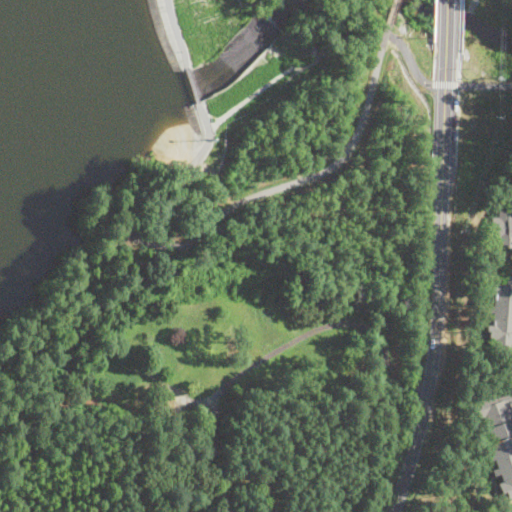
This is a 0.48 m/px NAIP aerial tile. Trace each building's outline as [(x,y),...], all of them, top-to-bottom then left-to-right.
[(253,57),(279,29),(260,11),(235,40),(253,57)] [(511,247),(498,247),(498,237),(492,237),(492,216),(498,216),(498,208),(504,208),(504,206),(511,206),(511,247)] [(511,275),(511,346),(488,344),(489,331),(484,331),(485,321),(491,321),(492,312),(488,312),(488,305),(492,306),(493,298),(487,297),(488,287),(491,287),(492,279),(499,280),(499,274),(511,275)] [(133,363),(129,376),(112,371),(115,358),(133,363)] [(510,397),(511,396),(511,496),(508,498),(505,492),(500,493),(497,484),(502,482),(499,474),(495,476),(492,469),(497,467),(493,459),(488,461),(485,453),(488,452),(485,444),(491,442),(488,437),(485,438),(481,428),(487,426),(483,416),(478,418),(474,409),(478,407),(476,400),(506,388),(510,397)]
